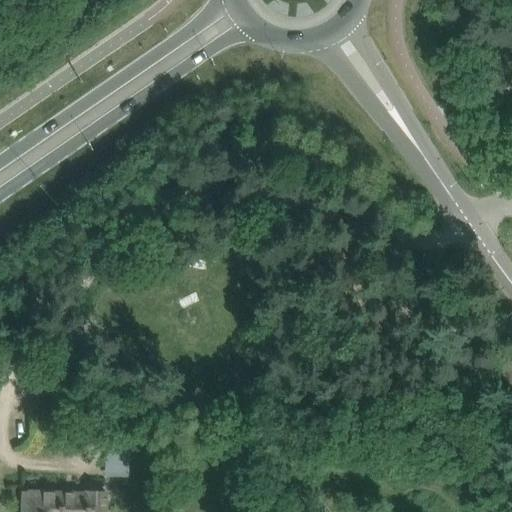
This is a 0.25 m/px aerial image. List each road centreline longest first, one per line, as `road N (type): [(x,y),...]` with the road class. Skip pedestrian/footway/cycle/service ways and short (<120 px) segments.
road 1 (secondary): [(0,194),(250,25)]
road 2 (secondary): [(225,0),(0,161)]
road 3 (unclassified): [(325,41),(381,113),(408,132)]
road 4 (unclassified): [(408,132),(357,20)]
